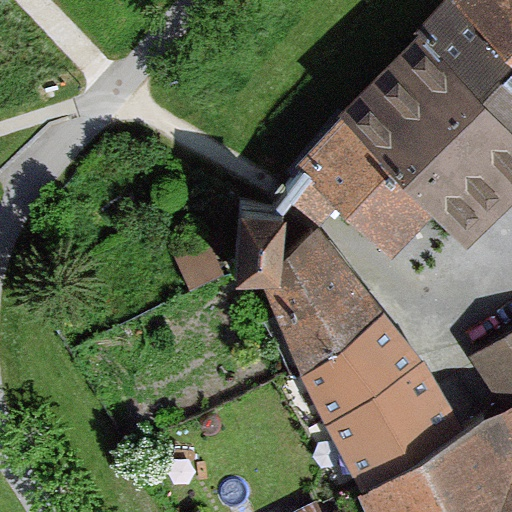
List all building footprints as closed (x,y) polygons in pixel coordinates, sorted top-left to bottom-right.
[(511,71),(436,0),(421,0),(390,33),(511,149),(511,71)] [(511,0),(436,0),(511,71),(511,0)] [(511,175),(511,149),(390,33),(316,111),(321,115),(420,210),(451,239),(511,175)] [(420,210),(321,115),(275,163),(281,169),(321,206),(375,257),(420,210)] [(321,206),(281,169),(261,193),(249,210),(248,224),(264,228),(280,205),(282,201),(307,219),(321,206)] [(248,224),(249,210),(209,207),(205,268),(240,271),(245,271),(246,254),(248,224)] [(245,271),(240,271),(341,482),(448,420),(408,350),(399,355),(298,230),(246,254),(245,271)] [(511,325),(459,356),(488,406),(509,398),(511,403),(511,325)] [(511,511),(511,403),(509,398),(488,406),(448,420),(341,482),(332,485),(345,511),(511,511)]
